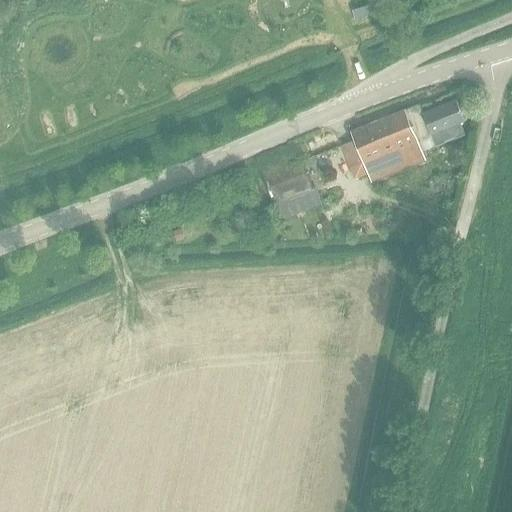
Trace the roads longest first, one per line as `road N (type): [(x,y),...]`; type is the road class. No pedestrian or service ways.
road 1 (unclassified): [(407,511),(495,58)]
road 2 (tertiary): [(341,108),(0,243)]
road 3 (unclassified): [(341,108),(358,90),(440,46),(511,18)]
road 4 (tertiary): [(341,108),(495,58)]
